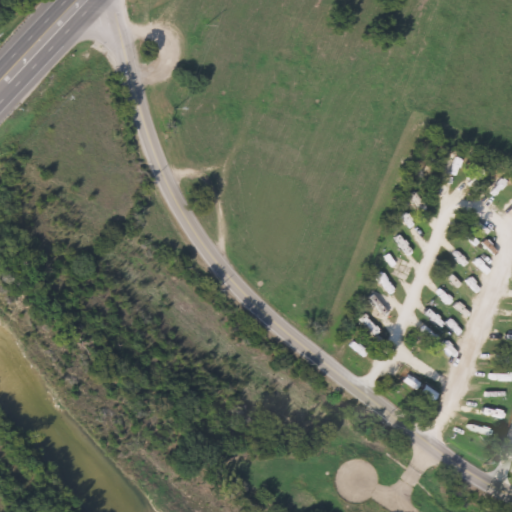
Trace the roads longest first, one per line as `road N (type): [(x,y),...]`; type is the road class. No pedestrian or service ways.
road 1 (secondary): [(428,443),(290,333),(179,206),(144,113),(116,0)]
road 2 (residential): [(428,443),(507,244),(496,217),(475,206),(449,211),(360,392)]
road 3 (residential): [(290,333),(417,0)]
road 4 (trunk): [(0,95),(94,0)]
